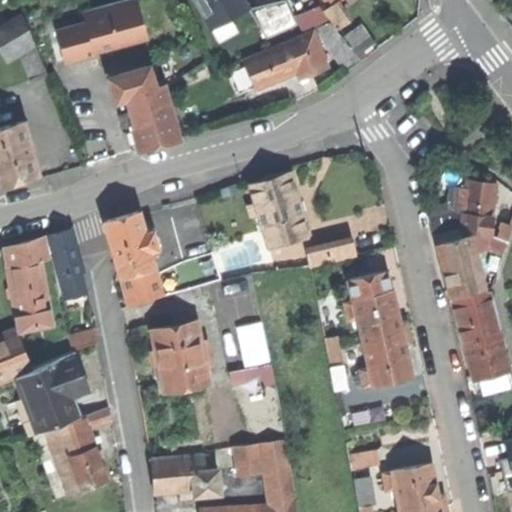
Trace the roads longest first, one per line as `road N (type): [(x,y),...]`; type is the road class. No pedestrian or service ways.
road 1 (residential): [(354,101),(409,201),(474,511)]
road 2 (residential): [(84,194),(144,511)]
road 3 (residential): [(84,194),(306,128),(354,101)]
road 4 (residential): [(354,101),(467,18)]
